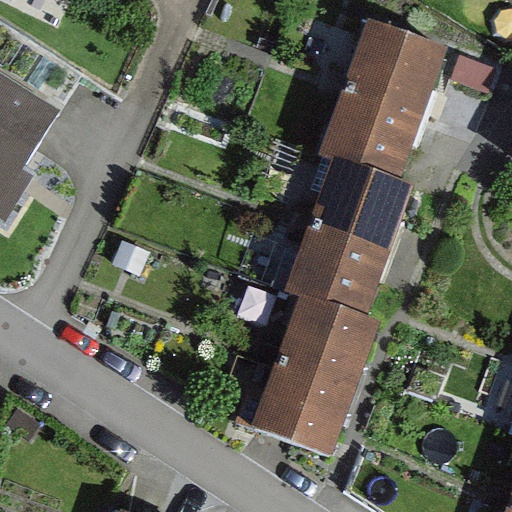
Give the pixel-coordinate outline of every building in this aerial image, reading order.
[(127,0),(19,0),(11,18),(54,38),(67,9),(115,27),(127,0)] [(435,40),(353,11),(306,152),(319,156),(272,285),(287,289),(239,424),(320,452),(365,315),(359,312),(401,177),(389,174),(435,40)] [(0,118),(0,244),(56,154),(0,118)] [(511,154),(486,193),(511,210),(511,154)] [(511,511),(511,415),(507,430),(511,432),(511,451),(489,511),(511,511)] [(141,511),(103,499),(98,511),(141,511)]
